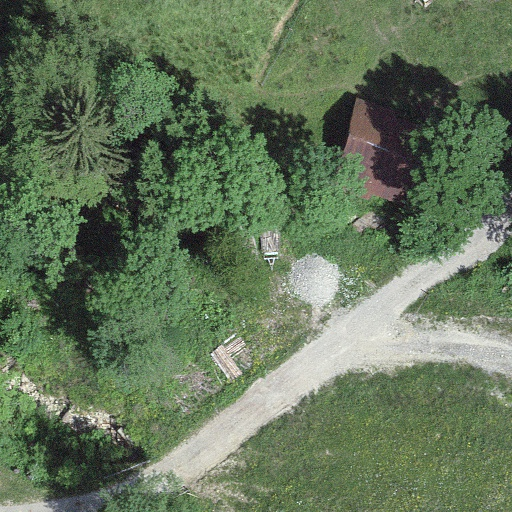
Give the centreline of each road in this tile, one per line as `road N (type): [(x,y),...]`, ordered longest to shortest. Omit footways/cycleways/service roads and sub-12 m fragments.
road 1 (track): [(72,511),(136,494),(163,477),(274,399),(511,205)]
road 2 (track): [(394,300),(511,358)]
